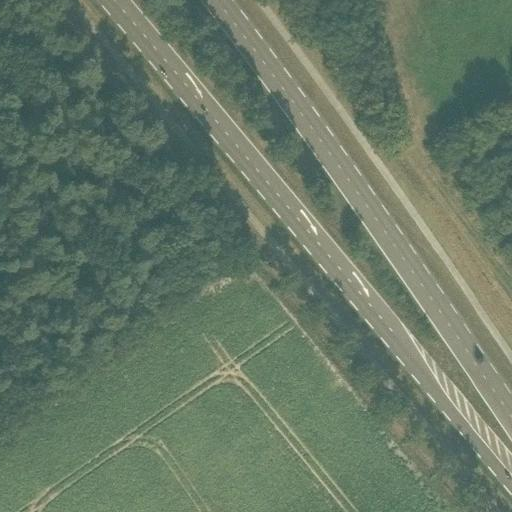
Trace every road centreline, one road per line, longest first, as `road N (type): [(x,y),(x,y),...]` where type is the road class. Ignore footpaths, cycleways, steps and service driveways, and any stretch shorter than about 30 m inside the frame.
road 1 (primary): [(105,0),(511,486)]
road 2 (primary): [(511,413),(211,0)]
road 3 (track): [(353,0),(397,140),(511,307)]
